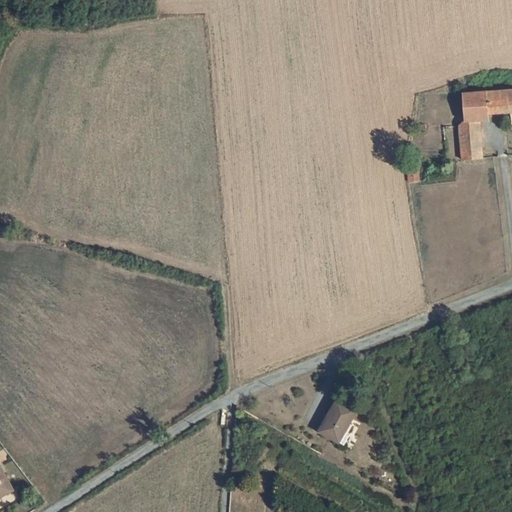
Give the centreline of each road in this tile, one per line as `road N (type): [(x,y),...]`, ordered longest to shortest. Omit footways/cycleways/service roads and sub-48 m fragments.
road 1 (unclassified): [(511,287),(233,395)]
road 2 (unclassified): [(233,395),(50,511)]
